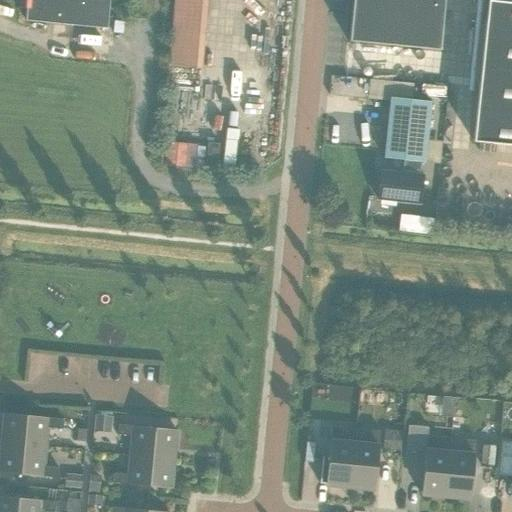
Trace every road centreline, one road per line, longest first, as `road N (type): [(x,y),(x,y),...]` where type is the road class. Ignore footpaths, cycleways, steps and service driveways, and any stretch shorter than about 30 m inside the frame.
road 1 (residential): [(0,28),(107,46),(134,60),(141,73),(137,145),(146,172),(167,186),(299,188)]
road 2 (residential): [(267,511),(299,188)]
road 3 (residential): [(299,188),(315,0)]
